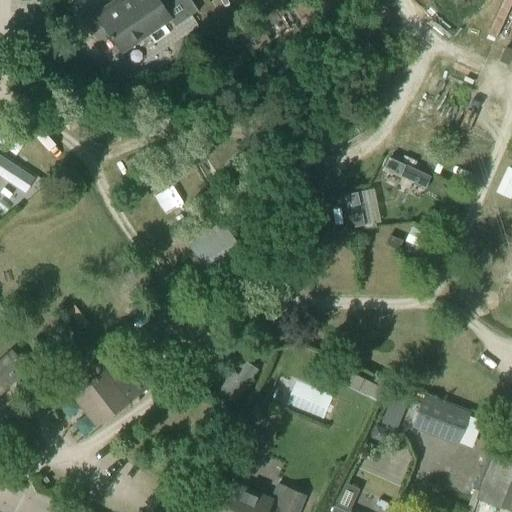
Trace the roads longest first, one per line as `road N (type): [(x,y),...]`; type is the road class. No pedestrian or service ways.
road 1 (track): [(511,109),(430,301),(244,305),(207,339),(83,178),(79,158)]
road 2 (track): [(408,0),(420,18),(416,87),(404,124),(363,159),(310,168),(272,143),(217,133),(155,134),(79,158),(6,102)]
